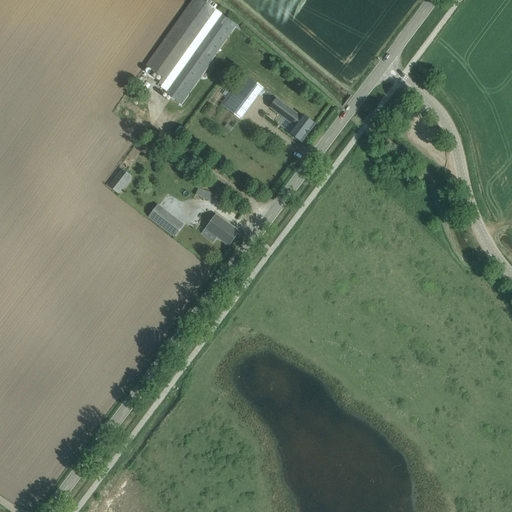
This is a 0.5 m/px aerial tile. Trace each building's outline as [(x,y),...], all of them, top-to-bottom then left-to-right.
[(202,0),(193,0),(191,4),(146,66),(162,78),(158,83),(162,87),(218,11),(217,10),(219,7),(215,4),(213,7),(202,0)] [(237,25),(220,12),(165,92),(182,104),(210,64),(213,66),(216,62),(213,60),(231,33),(237,25)] [(240,119),(263,89),(244,74),(220,105),(240,119)] [(302,142),(315,124),(302,115),(301,117),(297,113),(276,98),(269,107),(294,126),(289,132),(302,142)] [(389,112),(385,118),(389,121),(394,116),(389,112)] [(109,186),(120,194),(132,175),(122,168),(109,186)] [(212,202),(215,194),(198,188),(195,196),(212,202)] [(175,237),(184,225),(158,206),(149,218),(175,237)] [(216,215),(202,235),(212,242),(216,236),(229,245),(239,232),(216,215)]
